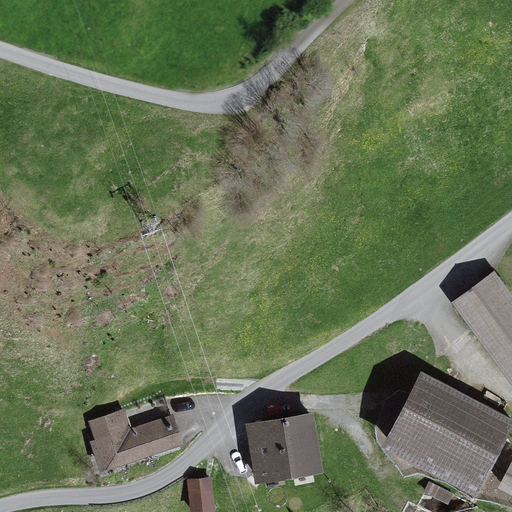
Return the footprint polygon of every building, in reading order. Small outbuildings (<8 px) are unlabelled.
[(511,304),(492,279),(453,309),(511,385),(511,304)] [(511,425),(426,379),(388,450),(483,501),(511,447),(511,425)] [(123,414),(84,429),(103,480),(183,451),(170,418),(130,432),(123,414)] [(318,421),(246,430),(253,487),(325,478),(318,421)] [(511,472),(499,498),(511,504),(511,472)] [(189,483),(190,511),(215,511),(214,482),(189,483)] [(446,508),(444,511),(476,511),(431,489),(426,498),(446,508)]
